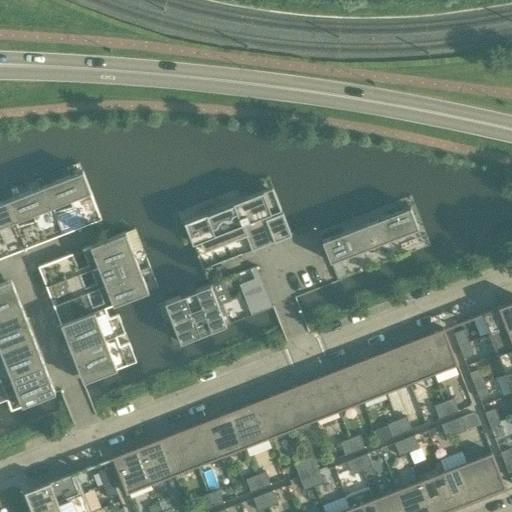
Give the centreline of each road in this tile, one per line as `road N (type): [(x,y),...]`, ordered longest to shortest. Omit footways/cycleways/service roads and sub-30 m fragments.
road 1 (secondary): [(511,138),(326,100),(96,72),(0,70)]
road 2 (residential): [(304,361),(92,439)]
road 3 (residential): [(511,275),(304,361)]
road 4 (residential): [(92,439),(25,263)]
road 5 (residential): [(304,361),(271,271),(309,257)]
